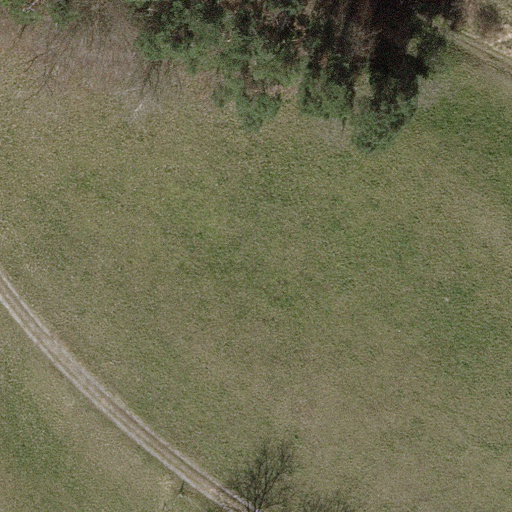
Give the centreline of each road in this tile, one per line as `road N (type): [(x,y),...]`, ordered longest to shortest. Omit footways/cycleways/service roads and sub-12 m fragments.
road 1 (track): [(250,511),(83,382),(0,274)]
road 2 (track): [(391,0),(511,61)]
